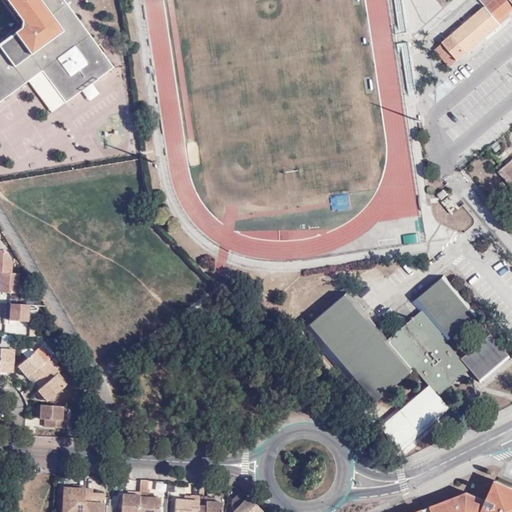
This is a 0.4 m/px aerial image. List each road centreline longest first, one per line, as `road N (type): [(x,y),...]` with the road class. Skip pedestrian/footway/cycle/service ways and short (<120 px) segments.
road 1 (residential): [(222,464),(0,450)]
road 2 (unclassified): [(511,239),(435,142)]
